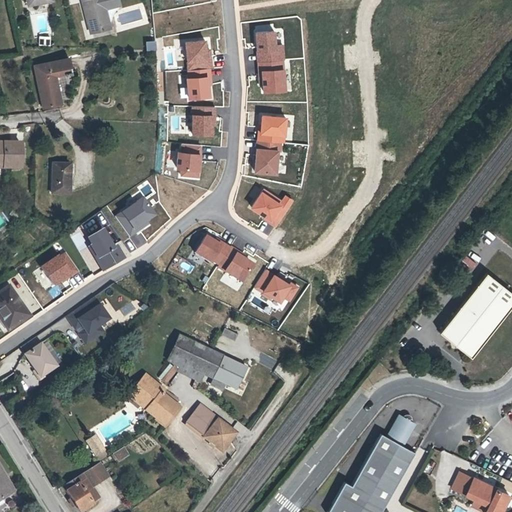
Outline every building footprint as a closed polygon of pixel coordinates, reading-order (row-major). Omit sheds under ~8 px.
[(82,0),(91,33),(110,28),(103,0),(82,0)] [(276,28),(256,29),(259,92),(286,90),(283,42),(277,42),(276,28)] [(38,45),(50,45),(51,35),(39,35),(38,45)] [(146,50),(155,50),(154,40),(146,41),(146,50)] [(66,74),(73,73),(70,57),(34,65),(43,107),(61,103),(55,76),(66,74)] [(188,97),(210,96),(209,67),(187,68),(188,97)] [(214,133),(214,105),(192,105),(192,133),(214,133)] [(287,118),(262,116),(261,131),(257,131),(256,142),(285,143),(287,118)] [(0,142),(0,163),(3,164),(3,167),(20,167),(20,143),(0,142)] [(181,177),(199,178),(202,146),(183,145),(182,152),(178,152),(177,168),(182,169),(181,177)] [(280,151),(257,150),(255,174),(278,176),(280,151)] [(68,193),(69,164),(52,163),(51,193),(68,193)] [(262,192),(251,208),(276,227),(294,200),(285,196),(279,203),(262,192)] [(157,216),(144,196),(114,216),(130,237),(157,216)] [(25,227),(32,220),(24,215),(19,221),(25,227)] [(101,230),(87,238),(91,244),(90,245),(104,269),(121,259),(114,246),(111,248),(101,230)] [(207,233),(195,252),(219,266),(231,246),(207,233)] [(255,263),(231,246),(219,266),(243,282),(255,263)] [(470,269),(458,260),(449,272),(461,281),(470,269)] [(289,283),(266,268),(254,288),(282,303),(285,298),(290,301),(292,281),(289,283)] [(439,332),(451,341),(455,340),(460,344),(460,348),(471,357),(511,304),(511,292),(486,273),(439,332)] [(8,288),(0,293),(0,318),(7,329),(27,315),(8,288)] [(97,298),(67,318),(88,345),(106,332),(100,324),(111,319),(97,298)] [(61,332),(55,324),(35,337),(40,344),(49,337),(52,335),(54,337),(61,332)] [(234,340),(237,332),(223,328),(221,337),(234,340)] [(196,379),(208,385),(211,378),(235,389),(245,367),(179,336),(167,360),(182,367),(183,365),(199,373),(196,379)] [(25,354),(35,370),(38,368),(43,375),(55,366),(40,344),(25,354)] [(183,365),(182,367),(180,371),(196,379),(199,373),(183,365)] [(133,395),(148,378),(145,376),(129,395),(147,410),(148,408),(133,395)] [(147,410),(163,423),(176,407),(174,405),(176,401),(148,378),(133,395),(148,408),(147,410)] [(211,378),(208,385),(231,396),(235,389),(211,378)] [(176,407),(163,423),(165,425),(179,409),(176,407)] [(221,451),(234,434),(199,407),(186,424),(221,451)] [(382,511),(417,453),(404,446),(417,424),(414,423),(405,417),(402,415),(389,437),(383,433),(352,485),(345,481),(326,511),(382,511)] [(235,432),(239,427),(228,418),(224,423),(235,432)] [(87,441),(91,446),(98,441),(95,436),(87,441)] [(104,450),(98,441),(91,446),(96,455),(104,450)] [(114,453),(118,459),(126,454),(122,447),(114,453)] [(80,511),(92,504),(92,503),(99,498),(92,487),(107,476),(99,463),(62,487),(79,511),(80,511)] [(243,471),(238,467),(232,475),(237,478),(243,471)] [(0,498),(13,491),(0,469),(0,498)] [(488,505),(484,511),(500,511),(509,494),(459,472),(451,489),(476,500),(488,505)] [(473,507),(484,511),(488,505),(476,500),(473,507)]
